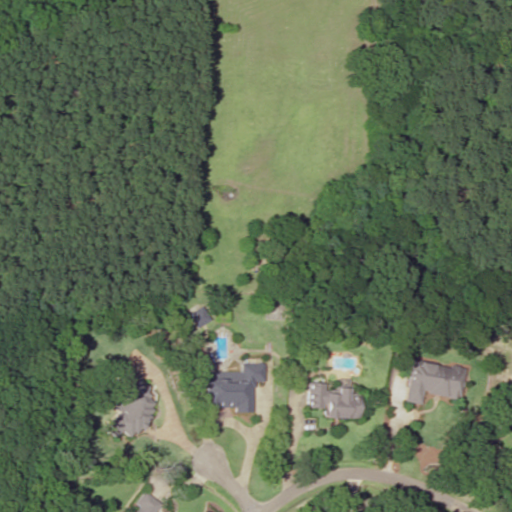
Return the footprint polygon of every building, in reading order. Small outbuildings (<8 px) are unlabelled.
[(187,312),(194,328),(209,321),(202,306),(187,312)] [(403,401),(418,404),(420,392),(457,399),(462,370),(411,361),(403,401)] [(205,407),(233,407),(233,412),(251,412),(251,382),(263,382),(263,363),(239,364),(239,373),(204,374),(205,407)] [(127,389),(112,407),(117,411),(103,428),(115,437),(120,431),(129,438),(157,404),(143,393),(149,386),(125,367),(115,379),(127,389)] [(323,417),(357,418),(358,396),(347,396),(348,389),(322,388),(322,383),(306,382),(305,407),(324,408),(323,417)] [(153,511),(160,503),(143,491),(133,503),(137,506),(133,511),(153,511)]
